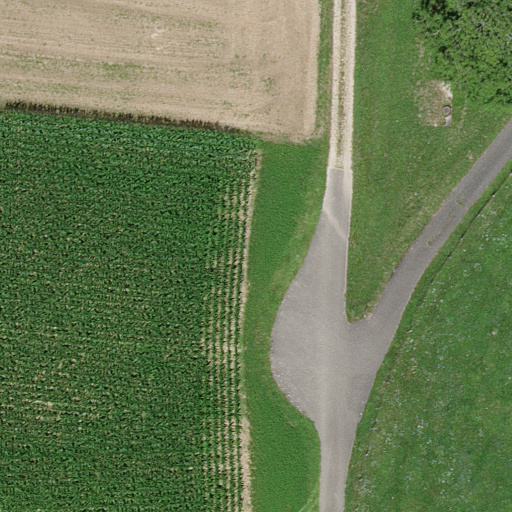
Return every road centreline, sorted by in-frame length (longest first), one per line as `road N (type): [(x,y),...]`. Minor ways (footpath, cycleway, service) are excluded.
road 1 (track): [(344,0),(323,511)]
road 2 (track): [(326,383),(379,335),(511,148)]
